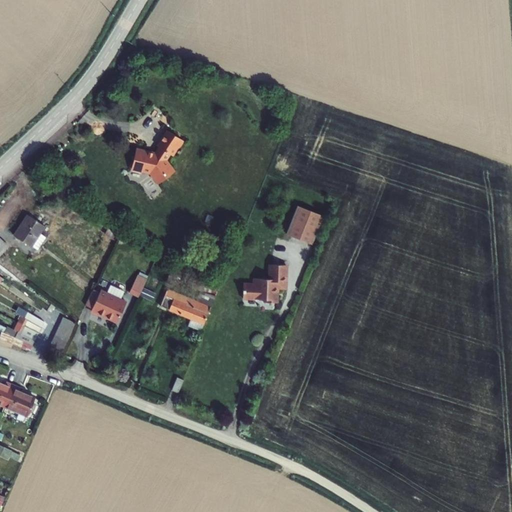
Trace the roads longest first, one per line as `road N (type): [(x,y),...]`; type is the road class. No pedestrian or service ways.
road 1 (unclassified): [(0,353),(291,464),(370,511)]
road 2 (tertiary): [(0,167),(99,67),(139,0)]
